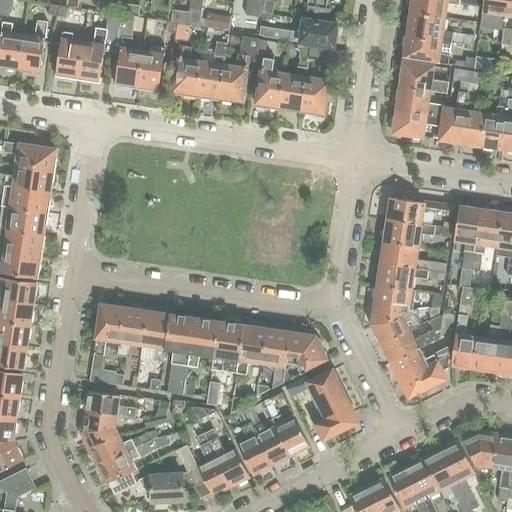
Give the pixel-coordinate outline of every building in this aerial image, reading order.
[(0,0),(0,15),(10,17),(12,0),(0,0)] [(173,10),(171,22),(177,23),(191,25),(190,26),(199,27),(203,1),(192,0),(190,0),(189,13),(173,10)] [(247,0),(245,16),(262,18),(263,14),(265,0),(264,0),(247,0)] [(265,0),(263,14),(271,15),(273,1),(265,0)] [(317,0),(317,7),(326,8),(327,0),(317,0)] [(411,0),(409,12),(444,17),(446,4),(459,6),(459,4),(479,7),(479,0),(411,0)] [(483,0),(482,13),(495,15),(493,28),(504,30),(508,0),(483,0)] [(511,0),(508,0),(504,30),(502,44),(511,46),(511,38),(511,0)] [(50,5),(49,15),(56,16),(57,16),(58,6),(50,5)] [(307,5),(305,14),(315,15),(317,7),(307,5)] [(58,6),(57,16),(66,18),(67,8),(58,6)] [(317,7),(315,15),(329,17),(329,13),(330,9),(326,8),(317,7)] [(406,33),(406,35),(451,42),(453,33),(442,31),(444,17),(409,12),(407,29),(409,29),(408,33),(406,33)] [(118,15),(109,14),(106,29),(96,28),(94,41),(84,40),(78,80),(87,81),(88,83),(101,85),(103,69),(101,69),(103,52),(112,53),(118,15)] [(112,53),(119,54),(117,71),(116,71),(113,86),(126,88),(128,88),(137,89),(143,48),(131,47),(136,18),(118,15),(112,53)] [(232,17),(221,15),(219,29),(230,30),(232,17)] [(42,70),(44,61),(44,59),(42,59),(48,21),(37,20),(35,35),(24,33),(18,71),(36,74),(37,70),(42,70)] [(261,27),(259,36),(300,42),(321,46),(331,47),(332,41),(336,39),(338,26),(336,26),(337,25),(327,24),(304,20),(301,33),(261,27)] [(0,64),(1,64),(0,68),(18,71),(24,33),(12,31),(13,23),(3,22),(0,39),(0,64)] [(168,22),(166,33),(175,34),(177,23),(171,22),(171,23),(168,22)] [(175,34),(174,41),(188,43),(190,26),(191,25),(177,23),(175,34)] [(68,79),(78,80),(84,40),(73,38),(74,34),(62,32),(57,63),(56,62),(54,78),(67,80),(68,79)] [(473,45),(474,36),(465,34),(463,43),(473,45)] [(403,55),(402,58),(448,64),(449,55),(451,42),(406,35),(403,51),(405,51),(405,56),(403,55)] [(225,63),(219,101),(243,105),(244,95),(250,58),(256,59),(259,40),(242,37),(240,54),(237,54),(235,64),(225,63)] [(256,97),(255,107),(279,110),(285,72),(284,72),(273,70),(274,59),(276,43),(276,42),(259,40),(256,59),(261,59),(256,97)] [(202,59),(197,98),(213,100),(214,96),(218,97),(218,101),(219,101),(225,63),(228,44),(219,42),(217,55),(215,55),(214,61),(202,59)] [(172,94),(197,98),(202,59),(190,58),(192,46),(180,44),(172,94)] [(143,48),(137,89),(146,90),(147,91),(160,93),(162,78),(160,77),(165,47),(154,45),(153,50),(143,48)] [(285,72),(279,110),(296,113),(296,108),(301,109),(300,113),(301,113),(309,60),(310,48),(299,46),(298,51),(300,51),(299,58),(300,58),(299,66),(298,66),(297,73),(285,72)] [(306,75),(301,113),(325,117),(328,100),(326,99),(326,95),(328,95),(329,91),(327,91),(333,51),(310,48),(309,60),(322,62),(321,67),(319,67),(318,76),(306,75)] [(475,59),(465,57),(464,66),(474,68),(475,59)] [(487,58),(485,69),(496,71),(496,67),(497,59),(487,58)] [(434,66),(404,62),(403,65),(402,64),(399,80),(401,80),(400,85),(430,90),(447,92),(448,82),(432,80),(434,66)] [(470,83),(460,82),(459,92),(458,91),(455,108),(445,106),(443,116),(440,140),(441,140),(441,142),(455,144),(455,142),(460,143),(470,83)] [(460,143),(466,144),(465,146),(480,148),(486,112),(474,110),(478,84),(470,83),(460,143)] [(398,104),(397,109),(443,116),(445,106),(428,103),(430,90),(400,85),(398,85),(396,103),(398,104)] [(486,112),(480,148),(495,150),(495,148),(501,149),(510,88),(500,87),(499,98),(498,106),(497,106),(496,113),(486,112)] [(501,149),(506,150),(506,152),(511,152),(511,88),(510,88),(501,149)] [(423,140),(424,130),(425,124),(433,125),(431,138),(440,140),(443,116),(397,109),(396,115),(394,114),(391,132),(393,132),(393,133),(410,136),(410,138),(423,140)] [(58,150),(5,142),(3,152),(18,154),(16,165),(55,171),(58,150)] [(55,171),(16,165),(15,176),(0,173),(0,184),(50,192),(50,186),(52,187),(55,171)] [(50,192),(0,184),(0,192),(3,193),(3,196),(11,197),(10,207),(48,213),(51,198),(49,198),(50,192)] [(387,219),(423,224),(424,212),(454,216),(455,207),(392,198),(391,203),(389,203),(387,219)] [(476,208),(459,206),(454,240),(465,242),(464,251),(466,251),(463,269),(472,270),(481,211),(476,210),(476,208)] [(0,228),(45,235),(45,234),(43,234),(44,229),(46,229),(48,213),(10,207),(8,218),(0,216),(0,228)] [(481,211),(472,270),(480,272),(483,254),(485,254),(486,245),(497,247),(502,212),(486,210),(486,212),(481,211)] [(497,247),(508,248),(506,257),(509,258),(506,275),(511,276),(511,213),(502,212),(497,247)] [(387,219),(386,221),(388,221),(388,226),(386,225),(383,242),(419,247),(421,234),(434,236),(434,235),(435,226),(423,224),(387,219)] [(45,235),(0,228),(0,250),(40,256),(41,251),(43,251),(45,235)] [(428,270),(430,262),(418,260),(419,247),(383,242),(381,257),(383,258),(382,262),(380,262),(380,263),(428,270)] [(0,261),(3,261),(1,273),(37,278),(39,279),(41,262),(39,262),(40,256),(0,250),(0,261)] [(430,262),(428,270),(445,273),(446,264),(430,262)] [(379,269),(377,285),(413,291),(414,277),(427,279),(427,278),(428,270),(380,263),(380,265),(382,265),(381,269),(379,269)] [(428,270),(427,278),(444,281),(445,273),(428,270)] [(0,298),(33,304),(34,298),(35,299),(38,282),(36,282),(1,277),(0,286),(0,298)] [(373,324),(374,327),(410,309),(413,291),(377,285),(374,303),(376,303),(375,308),(373,307),(373,311),(375,312),(373,324)] [(472,308),(474,289),(463,287),(451,364),(456,365),(456,367),(472,369),(478,337),(465,335),(469,308),(472,308)] [(440,307),(442,295),(434,293),(431,308),(440,307)] [(511,375),(511,341),(508,341),(511,314),(511,298),(503,297),(500,312),(502,312),(501,322),(500,326),(493,370),(498,371),(497,373),(511,375)] [(0,321),(31,326),(34,310),(32,309),(33,304),(0,298),(0,321)] [(126,306),(102,303),(90,381),(114,385),(116,374),(116,372),(102,370),(106,341),(118,343),(117,355),(118,355),(126,306)] [(127,306),(126,306),(118,355),(127,356),(129,345),(142,347),(143,347),(148,309),(132,307),(132,309),(127,308),(127,306)] [(439,316),(440,307),(431,308),(429,308),(430,320),(439,316)] [(164,362),(165,350),(169,325),(170,315),(164,314),(164,312),(148,309),(143,347),(142,347),(140,359),(164,362)] [(410,330),(406,321),(419,314),(417,309),(414,310),(410,310),(410,309),(374,327),(372,327),(373,329),(375,328),(377,332),(375,333),(381,345),(410,330)] [(494,311),(492,321),(501,322),(502,312),(500,312),(494,311)] [(443,317),(442,322),(453,324),(455,315),(443,313),(443,316),(443,317)] [(169,325),(165,350),(174,351),(168,392),(167,393),(184,395),(186,379),(187,372),(187,366),(188,366),(195,318),(170,315),(169,325)] [(430,320),(436,332),(428,336),(427,333),(415,339),(410,330),(381,345),(387,356),(389,355),(391,359),(389,360),(390,363),(420,348),(432,342),(439,338),(440,334),(442,322),(443,317),(443,316),(439,315),(439,316),(430,320)] [(220,322),(195,318),(188,366),(198,367),(199,355),(213,357),(211,369),(213,369),(220,322)] [(0,343),(26,347),(27,342),(29,342),(31,326),(0,321),(0,343)] [(238,361),(240,361),(245,326),(220,322),(213,369),(223,371),(225,359),(238,361)] [(452,335),(453,324),(442,322),(440,334),(452,335)] [(251,327),(245,326),(240,361),(238,361),(236,373),(247,375),(248,363),(262,365),(268,327),(251,325),(251,327)] [(478,337),(472,369),(488,372),(489,370),(493,370),(500,326),(489,325),(487,338),(478,337)] [(275,367),(272,389),(283,383),(286,364),(289,330),(288,330),(288,332),(284,332),(284,330),(268,327),(262,365),(275,367)] [(311,369),(310,367),(328,358),(327,356),(325,357),(324,353),(325,352),(318,337),(307,335),(307,333),(289,330),(286,364),(295,365),(301,375),(311,369)] [(26,347),(0,343),(0,365),(25,370),(27,353),(25,353),(26,347)] [(400,382),(407,397),(424,389),(425,390),(438,384),(437,382),(445,378),(442,371),(448,367),(447,365),(450,348),(447,347),(433,354),(434,355),(438,363),(400,382)] [(390,363),(400,382),(438,363),(434,355),(426,359),(420,348),(390,363)] [(0,370),(0,394),(21,398),(21,396),(23,380),(21,379),(22,373),(0,370)] [(323,438),(324,439),(358,422),(353,412),(333,371),(309,382),(312,387),(325,414),(314,420),(322,435),(323,438)] [(116,374),(114,385),(123,386),(124,375),(116,374)] [(312,387),(309,382),(307,376),(285,387),(290,397),(312,387)] [(151,379),(150,389),(160,391),(161,380),(151,379)] [(186,379),(184,395),(193,396),(193,395),(195,381),(186,379)] [(220,383),(210,382),(206,403),(217,405),(220,383)] [(86,406),(85,411),(118,416),(135,418),(136,409),(119,406),(120,396),(88,391),(88,392),(86,392),(84,406),(86,406)] [(0,419),(17,422),(17,421),(15,420),(16,415),(18,415),(20,400),(21,398),(0,394),(0,419)] [(243,399),(233,398),(231,414),(235,412),(242,408),(243,399)] [(290,456),(309,446),(294,416),(283,422),(280,416),(279,416),(270,399),(263,402),(275,426),(290,456)] [(168,402),(160,401),(158,416),(166,417),(168,402)] [(198,421),(207,417),(204,410),(203,409),(191,407),(198,421)] [(253,407),(245,411),(244,411),(271,465),(290,456),(275,426),(265,431),(253,407)] [(243,408),(242,408),(235,412),(243,427),(242,428),(248,439),(237,444),(252,475),(271,465),(244,411),(245,411),(243,408)] [(118,416),(85,411),(83,410),(81,426),(83,426),(82,431),(80,431),(80,433),(81,435),(83,434),(90,448),(120,435),(116,427),(118,416)] [(158,416),(144,420),(146,428),(168,422),(166,417),(158,416)] [(0,443),(13,442),(13,436),(15,436),(17,422),(0,419),(0,443)] [(214,428),(205,433),(209,442),(218,437),(214,428)] [(475,466),(492,468),(498,434),(482,431),(481,433),(478,433),(463,441),(468,449),(475,466)] [(120,435),(90,448),(88,449),(94,462),(96,461),(99,466),(152,441),(152,440),(148,432),(131,441),(131,440),(124,443),(120,435)] [(205,433),(197,437),(201,446),(209,442),(205,433)] [(503,470),(499,497),(498,501),(507,502),(507,498),(511,470),(511,435),(498,434),(492,468),(503,470)] [(152,441),(99,466),(101,470),(99,471),(105,484),(107,483),(108,484),(110,483),(130,473),(137,469),(133,460),(167,443),(164,436),(152,440),(152,441)] [(218,437),(209,442),(212,449),(230,486),(235,483),(236,485),(250,478),(249,476),(235,448),(235,447),(225,452),(218,437)] [(476,475),(464,451),(460,442),(459,443),(458,441),(445,447),(446,449),(442,451),(467,503),(474,500),(464,480),(476,475)] [(0,471),(15,464),(24,460),(17,445),(15,446),(13,442),(0,443),(0,471)] [(206,462),(197,466),(212,495),(213,497),(227,490),(226,488),(230,486),(212,449),(209,442),(201,446),(199,447),(206,462)] [(187,446),(176,451),(187,472),(194,485),(202,500),(212,495),(197,466),(187,446)] [(436,452),(423,458),(440,492),(450,488),(461,511),(471,511),(467,503),(442,451),(437,454),(436,452)] [(411,467),(407,469),(427,511),(436,511),(430,498),(440,492),(423,458),(410,465),(411,467)] [(26,469),(0,481),(0,492),(6,493),(6,490),(31,478),(26,469)] [(401,469),(388,476),(389,478),(393,487),(404,510),(415,505),(418,511),(427,511),(407,469),(402,471),(401,469)] [(150,476),(139,481),(140,482),(141,481),(143,486),(146,488),(151,488),(152,502),(171,501),(171,500),(183,499),(183,501),(184,501),(183,487),(194,485),(187,472),(182,474),(182,471),(150,473),(150,476)] [(110,483),(115,493),(136,483),(131,474),(130,473),(110,483)] [(14,511),(17,497),(36,488),(31,478),(6,490),(6,493),(3,509),(3,511),(14,511)] [(371,487),(367,489),(378,511),(397,511),(400,511),(390,489),(385,480),(384,480),(383,478),(371,485),(371,487)] [(353,506),(342,511),(378,511),(367,489),(363,491),(362,489),(349,496),(350,497),(349,498),(353,506)] [(474,500),(467,503),(471,511),(478,507),(474,500)]
